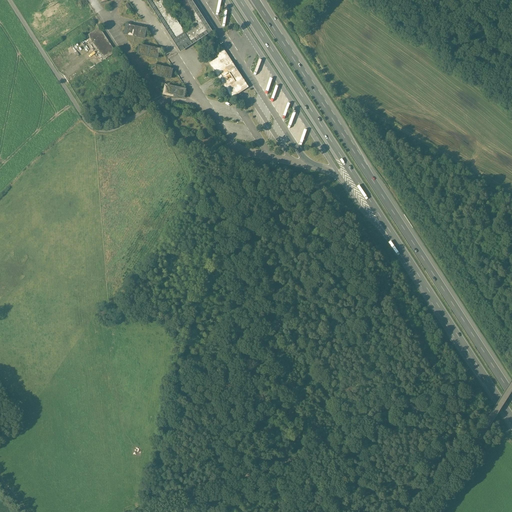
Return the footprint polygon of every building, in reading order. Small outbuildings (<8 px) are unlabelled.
[(209,31),(188,0),(149,0),(181,49),(209,31)] [(133,12),(128,4),(124,7),(129,14),(133,12)] [(125,35),(147,39),(149,28),(127,24),(125,35)] [(115,53),(99,28),(98,28),(88,35),(104,59),(104,60),(115,53)] [(140,45),(139,56),(160,59),(162,48),(140,45)] [(247,87),(224,51),(218,55),(219,58),(210,64),(232,97),(247,87)] [(91,68),(98,64),(94,58),(88,62),(91,68)] [(174,78),(175,67),(153,65),(152,75),(174,78)] [(186,99),(188,88),(166,84),(164,95),(186,99)] [(439,272),(436,274),(443,288),(446,286),(439,272)] [(474,327),(471,329),(476,340),(480,338),(474,327)]
